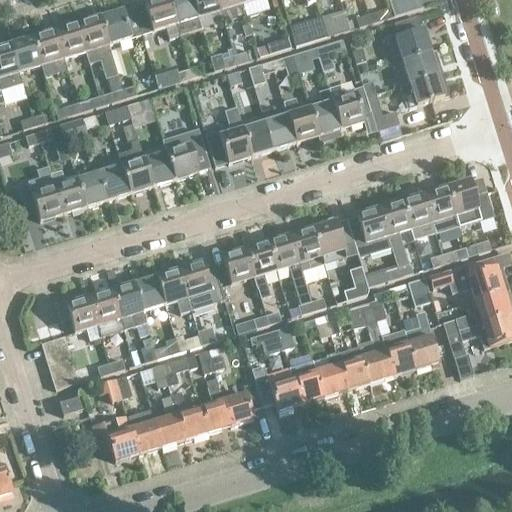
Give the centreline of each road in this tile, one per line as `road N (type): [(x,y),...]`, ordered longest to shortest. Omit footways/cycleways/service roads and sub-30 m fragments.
road 1 (residential): [(0,282),(498,130)]
road 2 (residential): [(150,511),(511,403)]
road 3 (residential): [(54,511),(0,316)]
road 4 (residential): [(461,0),(498,130)]
